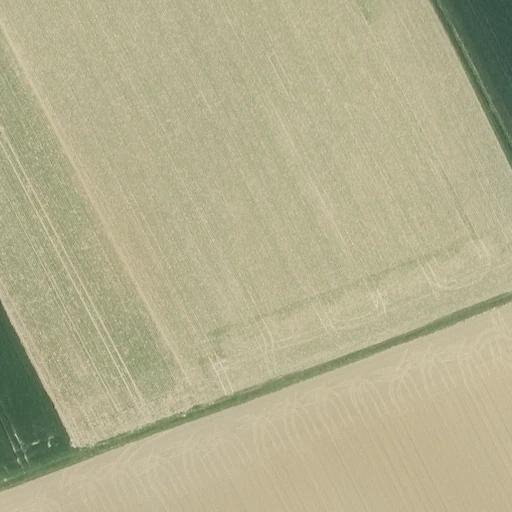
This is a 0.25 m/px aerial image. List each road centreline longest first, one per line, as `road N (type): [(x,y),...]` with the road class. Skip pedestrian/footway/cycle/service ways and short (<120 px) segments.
road 1 (track): [(0,489),(511,297)]
road 2 (track): [(511,158),(433,0)]
